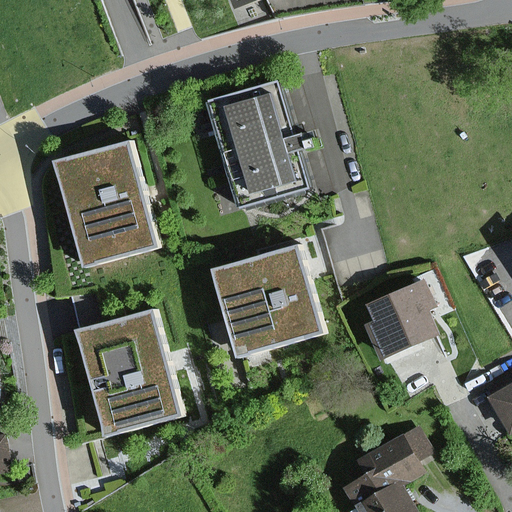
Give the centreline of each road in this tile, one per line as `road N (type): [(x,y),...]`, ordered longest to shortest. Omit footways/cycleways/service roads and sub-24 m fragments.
road 1 (residential): [(511,3),(299,40),(171,74),(0,149)]
road 2 (residential): [(0,164),(55,511)]
